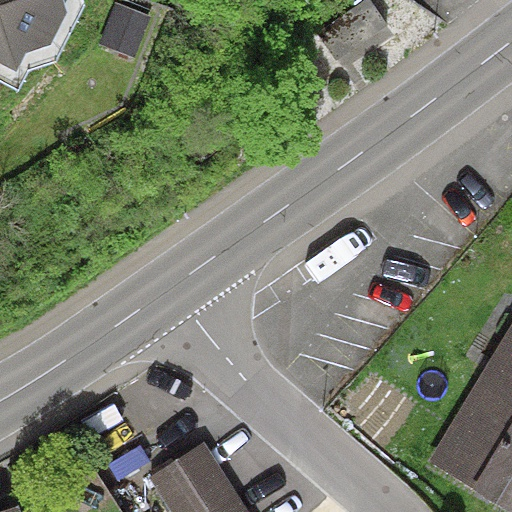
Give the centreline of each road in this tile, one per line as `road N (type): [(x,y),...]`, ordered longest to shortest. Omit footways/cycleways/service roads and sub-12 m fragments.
road 1 (tertiary): [(164,291),(511,37)]
road 2 (residential): [(164,291),(255,390),(396,511)]
road 3 (tertiary): [(0,400),(164,291)]
